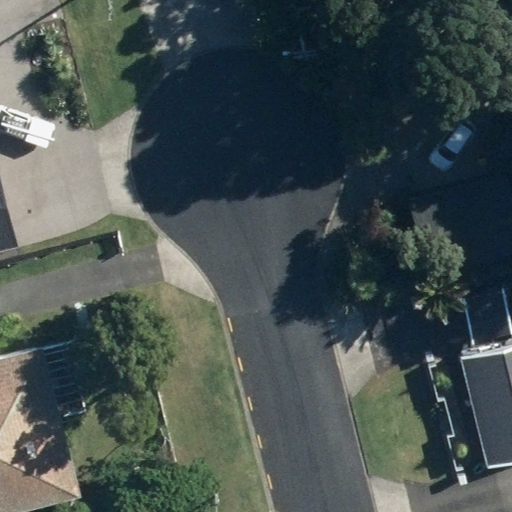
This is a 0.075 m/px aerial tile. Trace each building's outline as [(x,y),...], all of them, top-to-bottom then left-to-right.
[(511,184),(507,168),(410,196),(433,275),(511,252),(511,184)] [(0,237),(15,234),(0,170),(0,237)] [(464,293),(474,338),(511,330),(511,311),(506,284),(464,293)] [(511,338),(462,351),(489,461),(511,455),(511,338)] [(0,509),(83,488),(47,344),(0,355),(0,509)]
